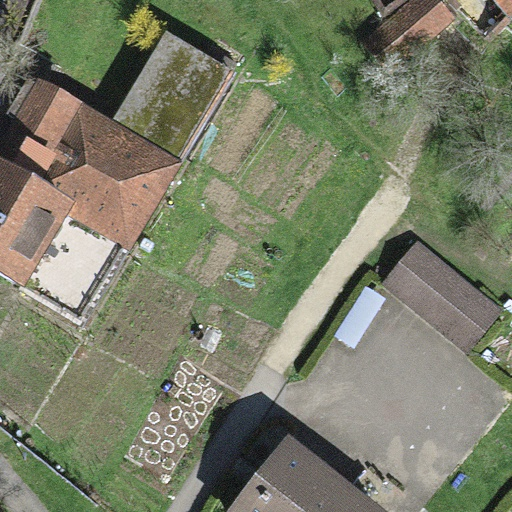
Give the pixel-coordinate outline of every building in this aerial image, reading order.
[(437,0),(408,0),(361,38),(385,68),(450,15),(437,0)] [(492,0),(499,10),(507,0),(492,0)] [(511,0),(507,0),(499,10),(511,22),(511,0)] [(170,36),(111,124),(187,175),(246,87),(170,36)] [(0,147),(0,166),(73,215),(133,255),(187,175),(111,124),(46,80),(0,147)] [(73,215),(0,166),(0,285),(18,297),(73,215)] [(509,322),(418,248),(384,290),(476,363),(509,322)] [(375,511),(291,440),(229,511),(375,511)]
